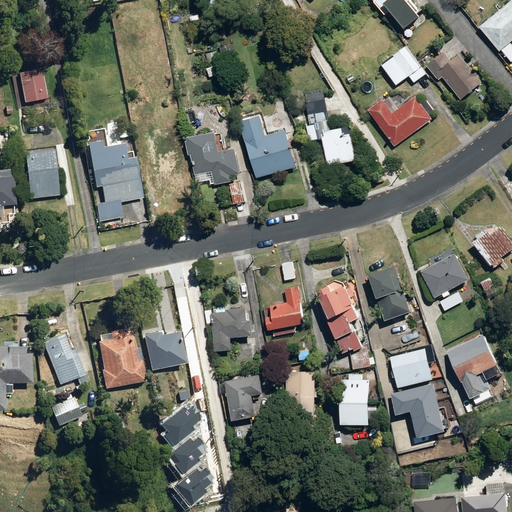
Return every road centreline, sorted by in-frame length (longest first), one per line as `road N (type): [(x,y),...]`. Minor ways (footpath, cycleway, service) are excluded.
road 1 (residential): [(0,283),(370,210),(436,185),(511,129)]
road 2 (unknown): [(189,261),(234,511)]
